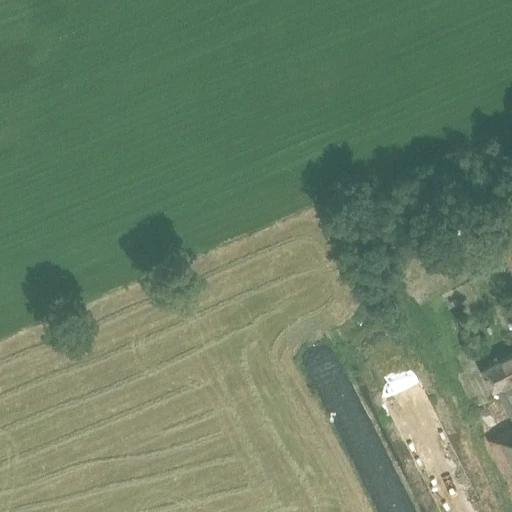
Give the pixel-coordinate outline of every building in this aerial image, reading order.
[(509,242),(511,240),(511,202),(494,211),(509,242)] [(318,356),(380,511),(416,511),(403,479),(386,486),(380,471),(372,474),(366,459),(380,453),(338,348),(318,356)] [(511,353),(481,368),(492,390),(496,388),(511,420),(511,353)] [(416,446),(448,429),(442,418),(410,436),(416,446)] [(511,427),(488,439),(511,486),(511,427)]
